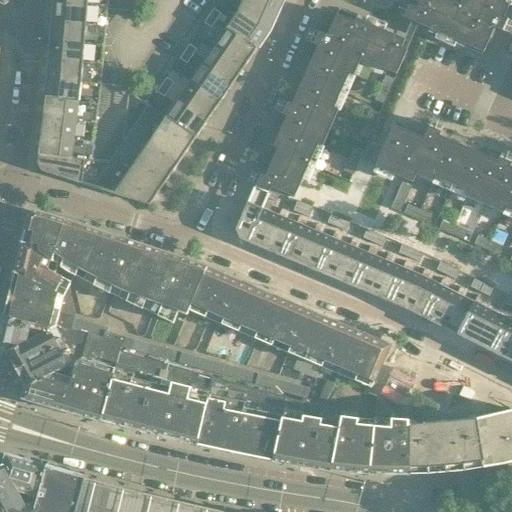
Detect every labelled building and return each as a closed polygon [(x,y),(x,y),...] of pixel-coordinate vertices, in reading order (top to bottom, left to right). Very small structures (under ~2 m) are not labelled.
[(259,0),(242,0),(238,11),(269,32),(279,9),(259,0)] [(259,0),(279,9),(282,0),(259,0)] [(462,0),(460,5),(449,0),(420,0),(416,10),(407,6),(402,17),(417,23),(417,24),(465,45),(467,41),(485,49),(495,27),(508,33),(511,24),(511,22),(503,18),(511,0),(462,0)] [(54,3),(53,22),(86,25),(87,5),(54,3)] [(213,9),(209,16),(216,21),(221,14),(213,9)] [(238,12),(227,29),(257,49),(269,32),(238,11),(238,12)] [(354,23),(336,15),(327,37),(313,31),(308,42),(318,46),(305,76),(346,94),(361,59),(375,27),(356,19),(354,23)] [(209,16),(204,23),(211,29),(216,21),(209,16)] [(53,22),(51,41),(84,44),(86,25),(53,22)] [(396,75),(407,51),(401,48),(405,40),(375,27),(361,59),(396,75)] [(227,29),(214,47),(244,67),(257,49),(227,29)] [(51,41),(49,60),(82,63),(84,44),(51,41)] [(189,45),(184,52),(192,57),(196,50),(189,45)] [(214,47),(202,64),(232,85),(244,67),(214,47)] [(184,52),(179,59),(187,64),(192,57),(184,52)] [(49,60),(48,79),(81,83),(82,63),(49,60)] [(202,64),(190,82),(220,103),(232,85),(202,64)] [(346,94),(305,76),(291,105),(282,101),(277,112),(287,116),(273,147),(278,149),(310,163),(314,165),(346,94)] [(386,76),(380,88),(389,92),(394,80),(386,76)] [(166,78),(161,85),(169,90),(174,83),(166,78)] [(48,79),(45,98),(78,103),(81,83),(48,79)] [(190,82),(178,100),(208,121),(220,103),(190,82)] [(161,85),(157,92),(164,97),(167,93),(169,90),(161,85)] [(389,92),(380,88),(375,101),(384,104),(389,92)] [(45,98),(43,118),(76,122),(78,103),(45,98)] [(178,100),(166,118),(196,138),(208,121),(178,100)] [(370,111),(365,123),(373,127),(379,115),(370,111)] [(43,118),(41,137),(74,141),(76,122),(43,118)] [(166,118),(153,136),(183,156),(196,138),(166,118)] [(413,135),(393,126),(375,167),(412,183),(416,175),(450,190),(468,149),(438,136),(442,126),(432,122),(422,144),(411,139),(413,135)] [(359,135),(368,139),(373,127),(365,123),(359,135)] [(142,153),(141,154),(151,162),(151,161),(171,174),(183,156),(153,136),(142,153)] [(41,137),(38,156),(71,160),(71,159),(72,153),(74,141),(41,137)] [(354,147),(349,159),(358,163),(363,150),(354,147)] [(310,163),(278,149),(265,178),(255,173),(251,184),(254,186),(269,192),(271,188),(272,188),(280,192),(294,198),(310,163)] [(511,158),(511,157),(502,153),(498,162),(468,149),(450,190),(511,217),(511,168),(508,167),(511,158)] [(141,154),(129,171),(139,178),(159,192),(171,174),(151,161),(151,162),(141,154)] [(38,156),(37,165),(41,172),(78,184),(82,185),(85,161),(71,159),(71,160),(38,156)] [(358,163),(349,159),(343,171),(352,175),(358,163)] [(129,171),(113,195),(122,198),(149,206),(159,192),(139,178),(129,171)] [(391,208),(400,212),(411,187),(402,183),(391,208)] [(251,184),(246,196),(265,204),(270,193),(269,193),(269,192),(251,184)] [(272,188),(267,199),(275,202),(280,192),(272,188)] [(246,196),(243,203),(261,211),(262,208),(263,209),(265,204),(246,196)] [(297,202),(293,211),(301,215),(305,205),(297,202)] [(243,203),(231,229),(235,238),(247,243),(261,211),(243,203)] [(305,205),(301,215),(309,218),(313,208),(305,205)] [(408,205),(404,213),(416,219),(420,210),(408,205)] [(261,211),(247,243),(265,251),(280,217),(263,210),(263,209),(262,208),(261,211)] [(433,215),(420,210),(416,219),(429,224),(433,215)] [(37,247),(47,216),(35,212),(28,216),(21,244),(37,247)] [(68,273),(82,228),(47,216),(37,247),(38,254),(51,262),(54,255),(62,261),(60,268),(68,273)] [(330,216),(327,224),(337,228),(340,220),(330,216)] [(280,217),(265,251),(283,258),(297,224),(280,217)] [(340,220),(337,228),(346,232),(350,224),(340,220)] [(443,220),(439,229),(451,234),(455,225),(443,220)] [(297,224),(283,258),(300,266),(314,232),(297,224)] [(468,231),(455,225),(451,234),(464,240),(468,231)] [(121,291),(136,245),(82,228),(68,273),(74,276),(75,277),(78,269),(96,279),(94,287),(109,294),(112,287),(121,291)] [(366,231),(362,239),(372,243),(376,235),(366,231)] [(314,232),(300,266),(318,273),(332,239),(314,232)] [(376,235),(372,243),(382,247),(385,239),(376,235)] [(478,236),(474,244),(487,250),(491,241),(478,236)] [(332,239),(318,273),(335,280),(350,246),(332,239)] [(503,246),(491,241),(487,250),(499,255),(503,246)] [(64,297),(71,283),(74,276),(68,273),(60,268),(51,262),(38,254),(37,247),(21,244),(10,289),(62,302),(64,297)] [(165,321),(188,262),(136,245),(121,291),(129,294),(126,303),(142,310),(145,300),(162,306),(157,317),(165,321)] [(350,246),(335,280),(353,288),(368,254),(350,246)] [(401,246),(398,254),(408,258),(411,250),(401,246)] [(411,250),(408,258),(417,262),(421,254),(411,250)] [(368,254),(353,288),(371,295),(385,261),(368,254)] [(385,261),(371,295),(388,303),(403,269),(385,261)] [(238,332),(256,289),(206,268),(188,262),(165,321),(173,324),(178,312),(187,316),(189,311),(238,332)] [(440,263),(436,270),(445,275),(449,267),(440,263)] [(449,267),(445,275),(455,280),(459,272),(449,267)] [(403,269),(388,303),(406,311),(422,277),(403,269)] [(422,277),(406,311),(424,320),(440,286),(422,277)] [(474,280),(470,288),(480,292),(484,285),(474,280)] [(484,285),(480,292),(489,297),(493,289),(484,285)] [(440,286),(424,320),(441,328),(457,294),(440,286)] [(59,313),(62,302),(10,289),(3,318),(49,329),(56,327),(73,329),(75,319),(74,319),(74,317),(59,313)] [(304,360),(323,317),(256,289),(238,332),(304,360)] [(457,294),(441,328),(457,336),(474,303),(457,294)] [(474,303),(457,336),(475,345),(492,311),(474,303)] [(492,311),(475,345),(492,353),(509,320),(492,311)] [(372,388),(389,345),(323,317),(304,360),(372,388)] [(70,346),(89,343),(91,334),(73,329),(56,327),(49,329),(3,318),(0,329),(0,350),(5,352),(15,370),(64,346),(69,344),(70,346)] [(101,336),(103,326),(75,319),(73,329),(91,334),(101,336)] [(100,421),(120,352),(123,339),(123,337),(126,328),(109,320),(107,327),(103,326),(101,336),(91,334),(89,343),(85,357),(70,413),(100,421)] [(511,321),(509,320),(492,353),(508,362),(511,354),(511,321)] [(174,362),(177,353),(124,339),(121,349),(151,357),(174,362)] [(26,389),(73,363),(64,346),(15,370),(26,389)] [(119,427),(138,357),(120,352),(100,421),(119,427)] [(235,368),(193,358),(189,357),(189,356),(181,354),(178,363),(187,366),(191,367),(233,378),(237,380),(237,381),(251,384),(254,374),(240,371),(235,369),(235,368)] [(70,413),(85,357),(73,363),(26,389),(23,399),(70,413)] [(139,432),(157,362),(138,357),(119,427),(139,432)] [(158,436),(176,367),(157,362),(139,432),(158,436)] [(180,442),(195,373),(176,367),(158,436),(180,442)] [(197,446),(212,377),(195,373),(180,442),(197,446)] [(310,389),(275,379),(257,375),(254,385),(307,398),(310,389)] [(214,449),(229,382),(212,377),(197,446),(214,449)] [(326,381),(319,398),(327,402),(334,384),(326,381)] [(232,453),(248,387),(229,382),(214,449),(232,453)] [(252,457),(268,393),(248,387),(232,453),(252,457)] [(272,462),(287,398),(268,393),(252,457),(272,462)] [(292,465),(307,399),(303,399),(302,402),(287,398),(272,462),(292,465)] [(311,469),(325,402),(307,399),(292,465),(311,469)] [(329,471),(339,423),(342,411),(340,411),(341,405),(325,402),(311,469),(329,471)] [(353,474),(358,420),(359,412),(342,411),(339,423),(329,471),(345,473),(353,474)] [(511,411),(486,417),(485,468),(504,465),(511,463),(511,411)] [(485,468),(486,417),(475,420),(408,426),(408,475),(429,475),(462,472),(485,468)] [(388,475),(391,420),(374,419),(374,422),(369,475),(388,475)] [(369,475),(374,422),(358,420),(353,474),(369,475)] [(408,475),(408,426),(408,421),(391,420),(388,475),(408,475)] [(46,468),(6,456),(3,465),(18,493),(37,499),(46,468)] [(28,511),(18,493),(3,465),(0,467),(0,501),(5,511),(28,511)] [(53,511),(64,473),(46,468),(37,499),(33,511),(53,511)] [(64,473),(53,511),(73,511),(83,478),(64,473)] [(219,511),(139,494),(83,478),(73,511),(219,511)]
